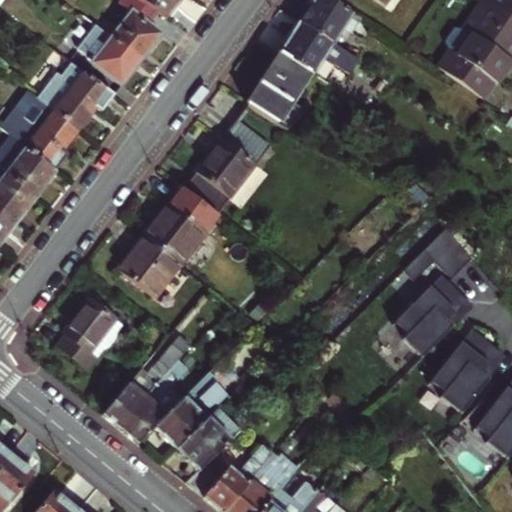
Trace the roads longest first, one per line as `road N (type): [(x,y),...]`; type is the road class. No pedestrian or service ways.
road 1 (residential): [(247,0),(0,321)]
road 2 (residential): [(164,511),(0,377)]
